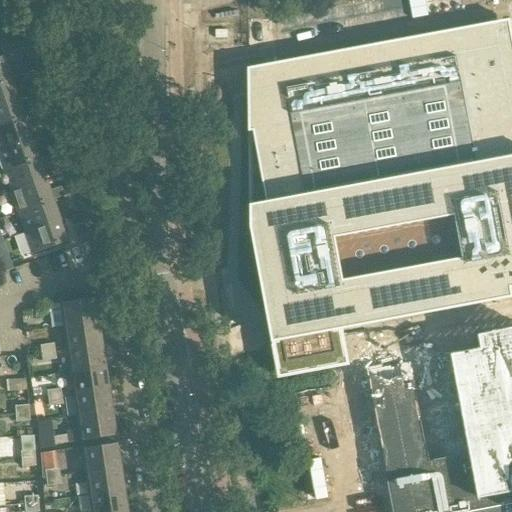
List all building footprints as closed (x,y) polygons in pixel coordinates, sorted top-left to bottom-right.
[(511,299),(511,35),(509,34),(507,34),(505,34),(494,36),(492,25),(250,69),(252,228),(269,315),(269,317),(270,318),(271,321),(273,322),(275,323),(277,323),(279,324),(280,323),(480,286),(483,305),(511,299)] [(1,47),(0,47),(0,81),(12,78),(21,74),(32,70),(30,64),(19,68),(18,65),(9,69),(1,47)] [(32,70),(21,74),(23,81),(35,77),(32,70)] [(12,78),(0,81),(0,104),(19,98),(12,78)] [(19,98),(0,104),(0,127),(26,118),(19,98)] [(44,105),(33,108),(35,115),(46,111),(44,105)] [(46,111),(35,115),(38,122),(49,118),(46,111)] [(26,118),(0,127),(0,149),(33,138),(26,118)] [(33,138),(0,149),(0,160),(4,172),(40,159),(33,138)] [(58,145),(47,149),(49,156),(61,152),(58,145)] [(61,152),(49,156),(52,163),(63,159),(61,152)] [(40,159),(4,172),(11,192),(47,180),(40,159)] [(63,197),(61,190),(60,187),(51,191),(47,180),(11,192),(18,212),(54,200),(63,197)] [(72,186),(61,190),(63,197),(75,193),(72,186)] [(75,193),(63,197),(66,203),(77,199),(75,193)] [(54,200),(18,212),(25,233),(61,220),(54,200)] [(61,220),(25,233),(32,254),(68,241),(61,220)] [(87,227),(75,231),(80,244),(91,240),(87,227)] [(96,297),(60,302),(64,326),(99,321),(96,297)] [(38,312),(36,312),(36,316),(39,316),(39,314),(50,313),(49,305),(37,307),(38,312)] [(99,321),(64,326),(67,349),(103,343),(99,321)] [(511,511),(511,331),(489,335),(491,351),(464,354),(477,457),(441,461),(443,476),(407,480),(409,495),(420,493),(422,511),(511,511)] [(103,343),(67,349),(70,371),(106,366),(103,343)] [(54,344),(40,346),(42,353),(55,351),(54,344)] [(55,351),(42,353),(43,361),(56,359),(55,351)] [(106,366),(70,371),(74,394),(110,388),(106,366)] [(25,390),(25,380),(8,381),(9,391),(25,390)] [(110,388),(74,394),(77,416),(113,411),(110,388)] [(61,389),(47,391),(48,399),(62,396),(61,389)] [(62,396),(48,399),(50,406),(63,404),(62,396)] [(29,405),(15,406),(16,414),(30,413),(29,405)] [(68,435),(54,437),(55,445),(117,435),(113,411),(77,416),(79,427),(67,429),(68,435)] [(30,413),(16,414),(16,422),(30,421),(30,413)] [(118,442),(82,448),(86,472),(121,466),(118,442)] [(35,450),(21,451),(22,459),(36,458),(35,450)] [(36,458),(22,459),(22,467),(36,466),(36,458)] [(121,466),(86,472),(89,494),(125,489),(121,466)] [(59,468),(45,470),(46,478),(60,476),(59,468)] [(60,476),(46,478),(47,486),(61,484),(60,476)] [(125,489),(89,494),(91,511),(126,511),(128,511),(125,489)] [(38,496),(24,497),(25,505),(39,504),(38,496)]
